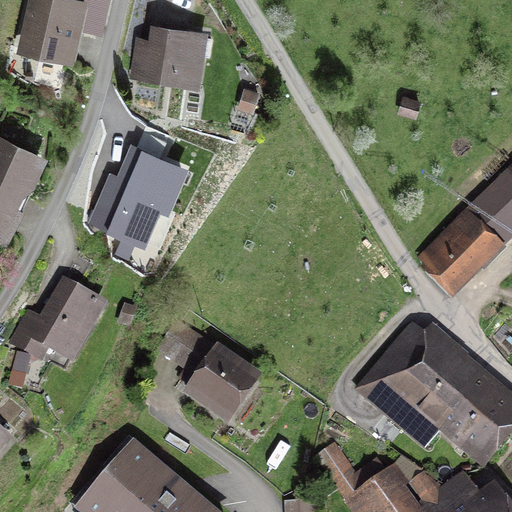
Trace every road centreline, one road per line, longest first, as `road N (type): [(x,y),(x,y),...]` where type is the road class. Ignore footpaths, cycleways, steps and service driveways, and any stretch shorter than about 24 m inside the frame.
road 1 (unclassified): [(511,388),(402,258),(245,0)]
road 2 (residential): [(0,302),(80,143),(121,0)]
